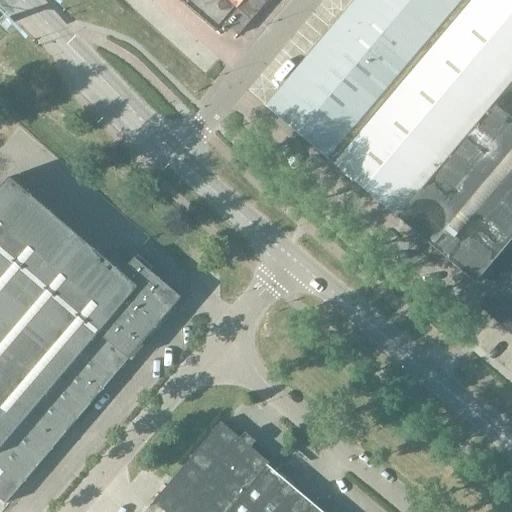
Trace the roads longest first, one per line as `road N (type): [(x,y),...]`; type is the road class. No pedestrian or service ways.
road 1 (tertiary): [(511,446),(284,255)]
road 2 (unclassified): [(419,511),(216,346)]
road 3 (tertiary): [(178,156),(20,0)]
road 4 (unclassified): [(76,511),(216,346)]
road 5 (unclassified): [(178,156),(311,0)]
road 6 (tertiary): [(284,255),(178,156)]
